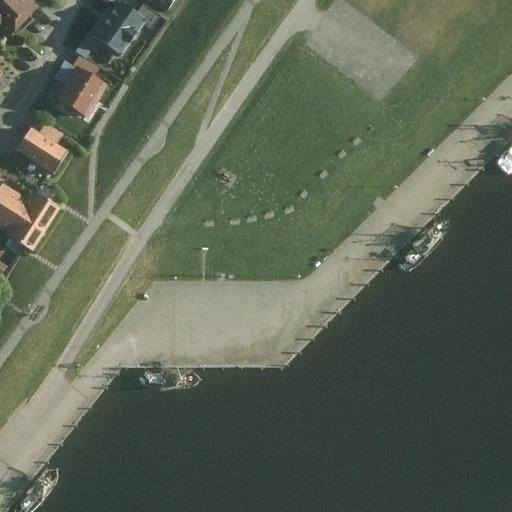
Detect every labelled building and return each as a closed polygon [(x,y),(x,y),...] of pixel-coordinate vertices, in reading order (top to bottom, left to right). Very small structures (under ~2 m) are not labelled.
[(38,11),(26,0),(0,0),(0,36),(8,44),(38,11)] [(147,0),(165,11),(171,0),(147,0)] [(119,3),(93,38),(121,58),(146,22),(119,3)] [(77,72),(55,104),(82,123),(104,90),(77,72)] [(31,132),(18,153),(51,175),(65,153),(56,148),(63,138),(46,126),(39,137),(31,132)] [(8,181),(0,193),(0,232),(35,254),(61,214),(8,181)]
